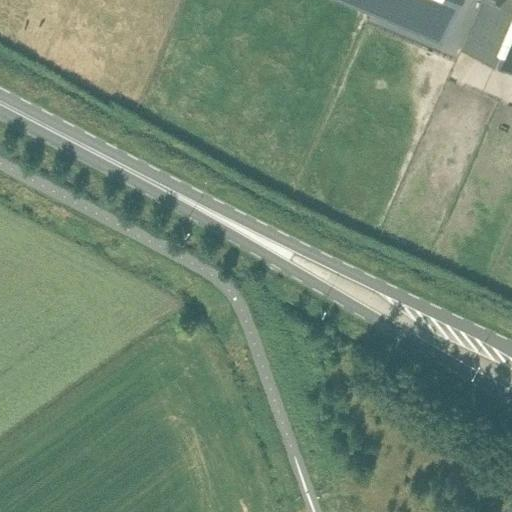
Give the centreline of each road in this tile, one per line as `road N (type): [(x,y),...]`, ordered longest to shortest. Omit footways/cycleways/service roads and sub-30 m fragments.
road 1 (secondary): [(226,219),(299,275),(511,396)]
road 2 (secondary): [(511,349),(226,219)]
road 3 (secondary): [(226,219),(0,103)]
